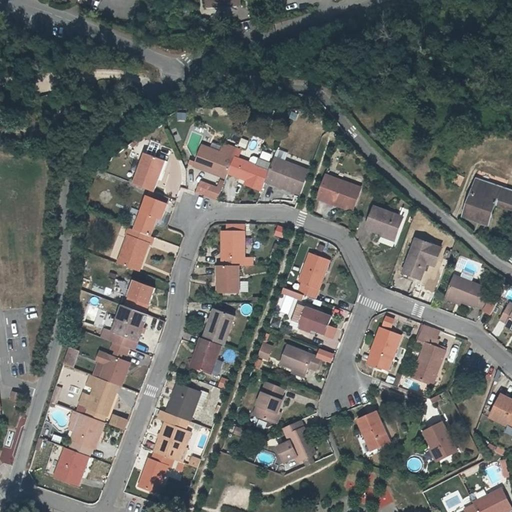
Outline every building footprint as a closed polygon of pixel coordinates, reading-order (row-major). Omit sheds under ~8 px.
[(192,164),(224,177),(225,173),(232,156),(235,148),(223,143),(219,152),(200,145),(192,164)] [(274,149),(270,160),(281,164),(282,161),(281,161),(284,153),(274,149)] [(132,185),(152,192),(163,161),(143,154),(132,185)] [(250,188),(259,191),(263,181),(270,161),(255,157),(253,164),(232,156),(225,173),(243,180),(252,183),(250,188)] [(307,171),(282,161),(281,164),(270,160),(270,161),(263,181),(298,195),(307,171)] [(363,187),(337,177),(328,200),(354,210),(363,187)] [(511,191),(476,178),(461,217),(490,227),(498,205),(511,210),(511,191)] [(141,212),(134,230),(151,237),(158,218),(162,219),(167,205),(146,197),(141,212)] [(405,217),(377,205),(368,227),(384,233),(383,238),(384,241),(392,244),(395,242),(405,217)] [(134,230),(141,212),(136,210),(129,229),(134,230)] [(220,233),(220,267),(238,267),(242,267),(250,267),(250,263),(242,263),(242,233),(242,227),(225,227),(224,233),(220,233)] [(129,234),(119,262),(137,268),(140,258),(143,260),(150,241),(129,234)] [(443,247),(418,238),(405,271),(419,276),(425,260),(436,264),(443,247)] [(264,242),(261,251),(266,252),(269,244),(264,242)] [(309,267),(300,290),(316,296),(331,260),(312,252),(306,266),(309,267)] [(238,267),(220,267),(216,267),(216,295),(238,294),(238,267)] [(417,282),(419,276),(405,271),(403,276),(417,282)] [(452,271),(444,294),(461,300),(477,306),(485,284),(452,271)] [(129,281),(119,307),(121,307),(140,314),(149,289),(129,281)] [(459,304),(461,300),(444,294),(442,297),(459,304)] [(491,296),(483,311),(493,316),(501,301),(491,296)] [(300,301),(292,322),(299,325),(300,322),(312,326),(326,332),(329,324),(333,314),(300,301)] [(500,320),(507,324),(511,327),(511,305),(510,304),(500,320)] [(140,314),(121,307),(107,342),(111,344),(126,349),(133,352),(146,317),(140,314)] [(209,323),(202,340),(221,347),(222,348),(234,317),(217,311),(216,314),(212,324),(209,323)] [(206,322),(209,323),(212,324),(216,314),(210,312),(206,322)] [(386,316),(384,328),(395,330),(397,319),(386,316)] [(329,324),(326,332),(333,334),(336,327),(329,324)] [(418,339),(425,342),(412,376),(429,383),(435,368),(438,369),(446,350),(436,346),(431,344),(433,339),(428,337),(429,335),(432,328),(424,325),(418,339)] [(400,335),(380,327),(366,361),(386,370),(400,335)] [(433,339),(431,344),(436,346),(439,340),(429,335),(428,337),(433,339)] [(202,340),(200,339),(195,352),(199,353),(193,368),(210,375),(221,347),(202,340)] [(322,355),(289,342),(282,362),(307,372),(310,365),(318,368),(322,355)] [(123,357),(126,349),(111,344),(108,351),(112,353),(120,356),(123,357)] [(265,345),(261,359),(270,361),(274,347),(265,345)] [(68,349),(63,361),(71,364),(76,352),(68,349)] [(233,362),(236,351),(228,349),(226,359),(233,362)] [(199,353),(195,352),(189,366),(193,368),(199,353)] [(120,356),(112,353),(110,359),(118,362),(120,356)] [(110,359),(97,354),(94,362),(104,365),(98,380),(116,386),(118,388),(127,365),(118,362),(110,359)] [(431,384),(438,369),(435,368),(429,383),(431,384)] [(98,380),(90,377),(86,387),(93,389),(82,416),(102,423),(116,386),(98,380)] [(283,386),(265,380),(253,412),(272,420),(277,409),(282,395),(280,394),(283,386)] [(177,385),(166,413),(189,423),(200,393),(177,385)] [(21,395),(13,393),(11,400),(19,402),(21,395)] [(511,399),(500,394),(488,417),(503,424),(505,421),(511,424),(511,399)] [(280,410),(277,409),(272,420),(276,421),(280,410)] [(387,440),(373,409),(355,418),(369,449),(387,440)] [(66,429),(72,432),(79,414),(72,412),(66,429)] [(71,442),(67,450),(86,458),(89,449),(92,450),(102,423),(82,416),(79,414),(72,432),(69,441),(71,442)] [(102,423),(111,426),(114,418),(105,415),(102,423)] [(315,454),(301,420),(283,427),(298,461),(315,454)] [(456,452),(441,423),(423,432),(431,448),(438,462),(456,452)] [(173,460),(176,461),(179,453),(187,432),(165,424),(155,452),(173,460)] [(511,435),(511,427),(505,426),(503,433),(511,435)] [(435,463),(438,462),(431,448),(428,450),(435,463)] [(67,450),(64,449),(53,478),(75,487),(86,458),(67,450)] [(173,460),(155,452),(152,460),(149,458),(138,487),(156,493),(166,466),(170,468),(173,460)] [(183,464),(196,469),(199,460),(179,453),(176,461),(183,464)] [(506,459),(500,460),(503,475),(509,474),(506,459)] [(176,461),(173,469),(180,471),(183,464),(176,461)] [(499,488),(471,501),(472,503),(476,511),(500,511),(510,508),(499,488)] [(464,511),(463,511),(476,511),(472,503),(462,508),(464,511)]
